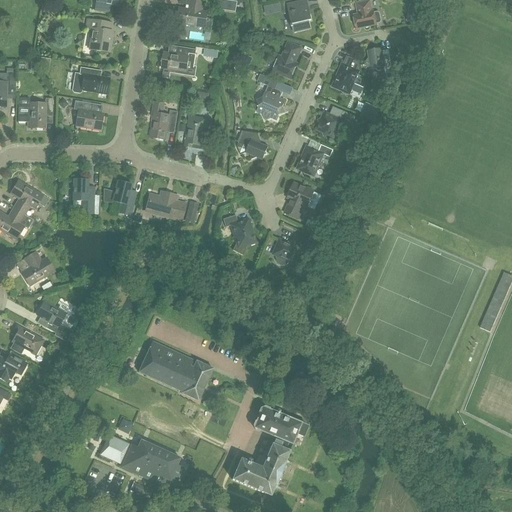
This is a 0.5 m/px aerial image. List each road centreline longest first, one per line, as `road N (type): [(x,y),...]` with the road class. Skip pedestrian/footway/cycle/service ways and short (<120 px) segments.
road 1 (residential): [(5,511),(136,259),(163,254),(277,319),(302,318)]
road 2 (residential): [(267,194),(333,44)]
road 3 (residential): [(121,156),(147,0)]
road 4 (residential): [(267,194),(121,156)]
road 5 (residential): [(0,163),(14,153),(121,156)]
road 6 (residential): [(222,511),(196,504),(102,511)]
